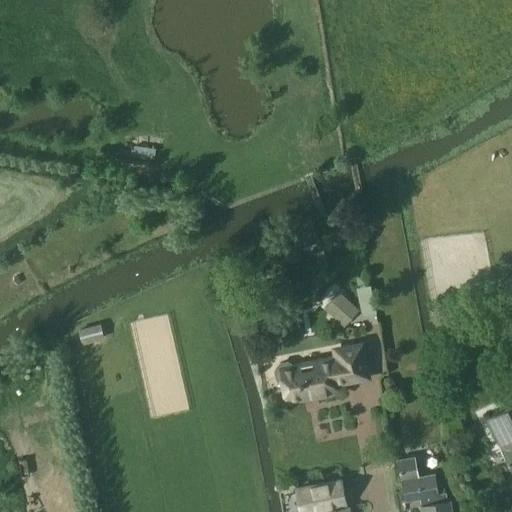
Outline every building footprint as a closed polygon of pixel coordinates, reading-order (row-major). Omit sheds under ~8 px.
[(156,149),(134,146),(133,158),(154,161),(156,149)] [(359,310),(338,291),(323,309),(344,327),(359,310)] [(82,345),(104,339),(100,323),(78,329),(82,345)] [(276,379),(283,384),(287,402),(334,392),(333,384),(367,377),(361,346),(335,351),(337,358),(294,367),(288,362),(279,364),(275,371),(276,379)] [(382,384),(386,388),(392,387),(394,381),(390,377),(384,378),(382,384)] [(511,405),(493,415),(508,445),(506,446),(511,458),(511,405)] [(414,457),(398,460),(402,479),(418,476),(414,457)] [(418,476),(402,479),(406,502),(420,500),(439,497),(438,491),(437,486),(435,474),(418,476)] [(341,481),(297,490),(301,511),(345,503),(341,481)] [(421,506),(420,506),(421,511),(451,511),(450,501),(447,501),(445,490),(438,491),(439,497),(420,500),(421,506)]
